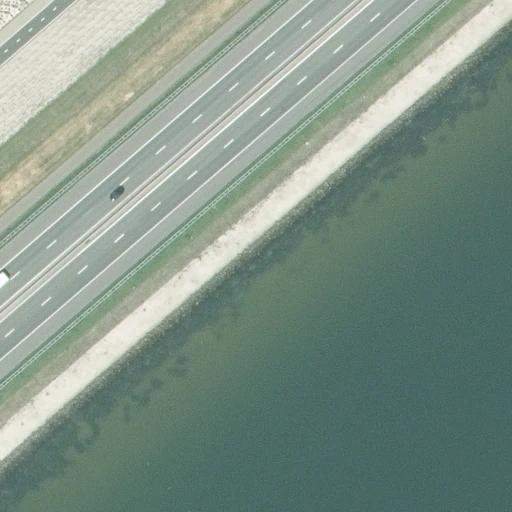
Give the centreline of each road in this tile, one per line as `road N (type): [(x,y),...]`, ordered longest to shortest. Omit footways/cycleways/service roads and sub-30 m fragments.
road 1 (motorway): [(0,345),(399,0)]
road 2 (motorway): [(335,0),(0,290)]
